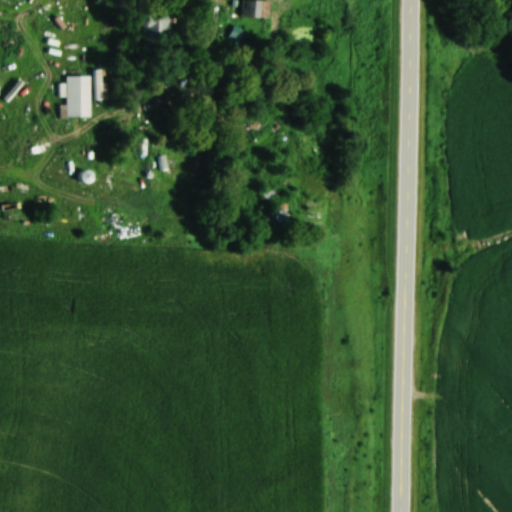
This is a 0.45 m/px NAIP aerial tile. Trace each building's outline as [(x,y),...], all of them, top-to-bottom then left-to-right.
[(271,17),(271,0),(241,0),(241,17),(271,17)] [(169,37),(169,13),(141,13),(141,37),(169,37)] [(66,117),(90,117),(90,76),(66,76),(66,117)] [(138,174),(161,174),(161,120),(138,120),(138,174)] [(272,220),(281,217),(278,207),(269,210),(272,220)]
